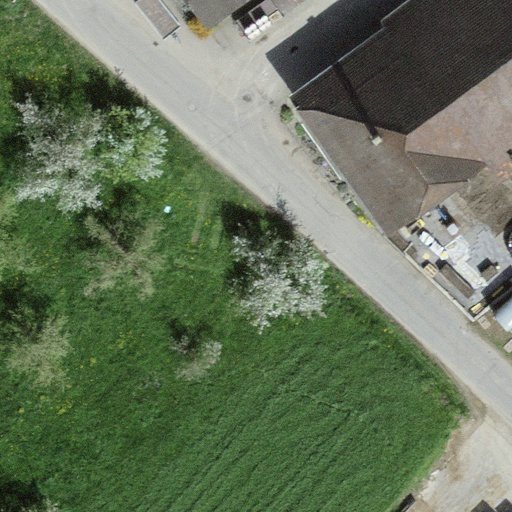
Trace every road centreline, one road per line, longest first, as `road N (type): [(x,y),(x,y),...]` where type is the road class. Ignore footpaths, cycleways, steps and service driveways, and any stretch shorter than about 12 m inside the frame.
road 1 (unclassified): [(76,0),(511,402)]
road 2 (track): [(200,112),(335,0)]
